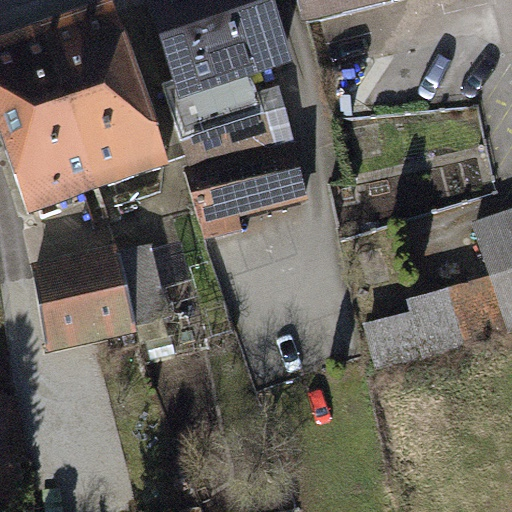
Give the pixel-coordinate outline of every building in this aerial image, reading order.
[(293,0),(168,0),(193,79),(176,84),(192,138),(262,117),(252,85),(313,66),(293,0)] [(314,0),(318,13),(362,0),(314,0)] [(60,36),(106,189),(177,167),(131,15),(60,36)] [(106,189),(60,36),(0,54),(0,112),(30,211),(106,189)] [(298,153),(196,179),(212,243),(247,234),(244,223),(311,207),(298,153)] [(495,281),(511,332),(511,211),(475,223),(495,281)] [(128,255),(41,276),(59,352),(147,331),(128,255)] [(511,336),(511,332),(495,281),(417,307),(419,315),(375,330),(391,378),(511,336)] [(21,398),(0,400),(0,498),(34,494),(21,398)]
